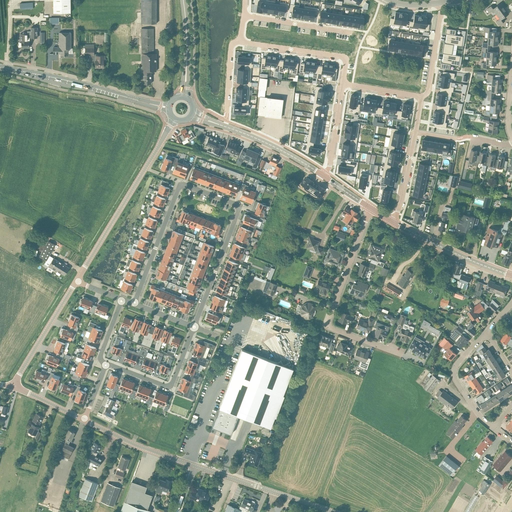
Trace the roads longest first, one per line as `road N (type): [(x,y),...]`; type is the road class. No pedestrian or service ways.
road 1 (residential): [(193,326),(239,206),(184,184),(134,304)]
road 2 (unclassified): [(332,511),(84,420)]
road 3 (residential): [(396,352),(326,326),(370,208)]
road 4 (unclassified): [(76,281),(174,118)]
road 5 (secondary): [(129,98),(0,67)]
road 6 (residential): [(193,326),(169,386),(106,364)]
road 7 (tertiary): [(511,276),(392,222)]
road 8 (unclassified): [(12,385),(76,281)]
road 9 (residential): [(486,332),(456,364),(453,379),(493,427)]
